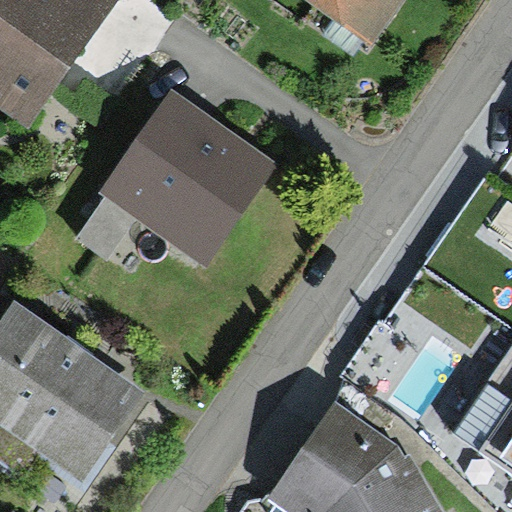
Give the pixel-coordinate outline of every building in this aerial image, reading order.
[(0,0),(0,103),(28,123),(108,6),(99,0),(0,0)] [(306,0),(372,47),(405,0),(306,0)] [(168,120),(116,199),(201,255),(253,176),(168,120)] [(0,326),(0,429),(82,485),(130,416),(0,326)] [(511,402),(478,451),(511,475),(511,402)] [(281,511),(422,511),(398,471),(331,422),(272,506),(281,511)]
